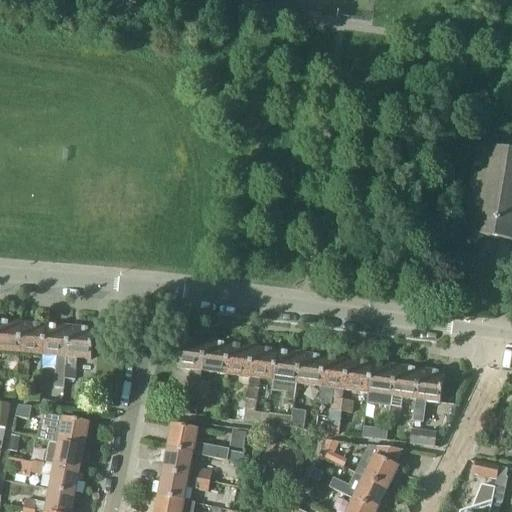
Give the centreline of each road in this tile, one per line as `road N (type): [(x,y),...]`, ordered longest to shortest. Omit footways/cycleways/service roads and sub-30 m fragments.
road 1 (residential): [(505,339),(338,307),(157,285)]
road 2 (residential): [(112,511),(157,285)]
road 3 (residential): [(424,511),(505,339)]
road 4 (residential): [(157,285),(0,272)]
